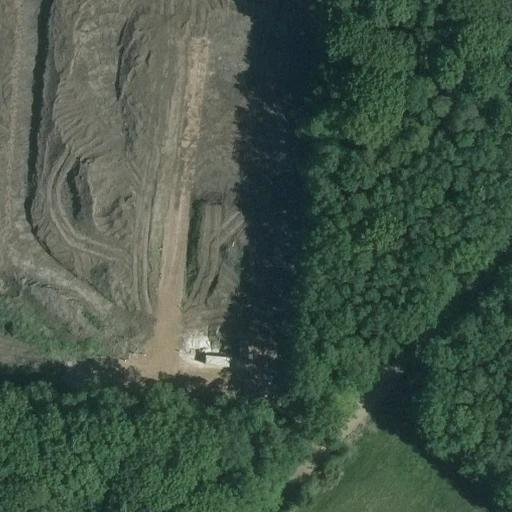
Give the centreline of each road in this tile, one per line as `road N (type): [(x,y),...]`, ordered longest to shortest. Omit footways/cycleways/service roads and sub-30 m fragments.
road 1 (track): [(511,488),(388,368),(511,239)]
road 2 (track): [(388,368),(255,511)]
